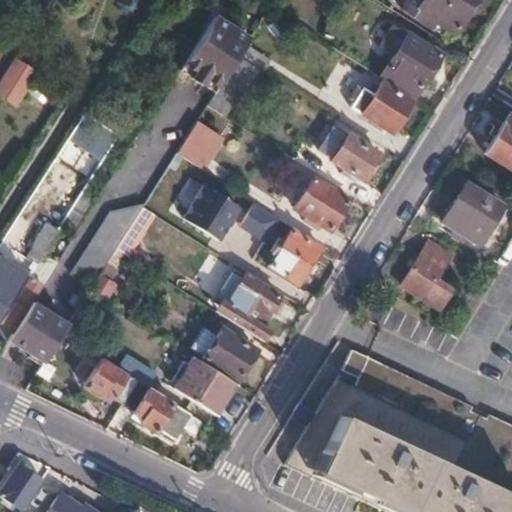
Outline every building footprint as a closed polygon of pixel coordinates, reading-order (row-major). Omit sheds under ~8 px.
[(407,0),(405,4),(416,10),(410,18),(428,29),(434,21),(453,33),(473,0),(407,0)] [(213,16),(189,54),(182,65),(194,73),(190,79),(202,87),(206,80),(218,88),(237,57),(246,44),(249,39),(231,28),(213,16)] [(378,48),(391,56),(404,34),(392,26),(378,48)] [(391,56),(378,77),(410,97),(437,54),(404,34),(391,56)] [(270,60),(246,44),(237,57),(256,69),(262,72),(270,60)] [(218,88),(214,95),(206,107),(221,116),(239,88),(243,90),(256,69),(237,57),(218,88)] [(14,58),(0,80),(0,98),(14,108),(34,76),(37,72),(14,58)] [(182,65),(178,72),(190,79),(194,73),(182,65)] [(206,80),(202,87),(214,95),(218,88),(206,80)] [(361,88),(349,107),(389,132),(409,100),(379,82),(371,95),(361,88)] [(511,114),(509,112),(484,153),(511,170),(511,114)] [(83,114),(67,140),(98,160),(115,134),(83,114)] [(195,123),(176,154),(201,170),(220,140),(195,123)] [(331,126),(317,149),(330,157),(329,160),(360,180),(375,154),(331,126)] [(311,177),(292,208),(329,232),(348,201),(311,177)] [(465,184),(443,220),(479,243),(501,207),(465,184)] [(182,218),(218,240),(238,208),(202,185),(182,218)] [(95,196),(84,189),(60,227),(71,233),(95,196)] [(75,264),(111,256),(116,249),(142,207),(149,196),(114,205),(75,264)] [(239,225),(264,241),(279,218),(253,202),(239,225)] [(116,249),(123,254),(127,257),(154,215),(142,207),(116,249)] [(27,258),(36,264),(42,255),(58,230),(45,222),(31,245),(33,248),(27,258)] [(290,229),(268,265),(297,283),(319,248),(290,229)] [(428,242),(401,284),(439,308),(449,291),(432,280),(448,255),(428,242)] [(111,256),(88,293),(104,302),(115,284),(110,281),(116,270),(114,268),(123,254),(116,249),(111,256)] [(36,264),(0,321),(0,325),(11,333),(35,295),(56,263),(42,255),(36,264)] [(0,261),(0,309),(22,275),(0,261)] [(225,307),(219,316),(262,343),(269,330),(260,324),(270,307),(276,311),(283,300),(232,269),(213,300),(218,303),(225,307)] [(11,333),(6,342),(18,350),(47,302),(35,295),(11,333)] [(37,362),(41,364),(61,335),(72,317),(47,302),(18,350),(28,355),(26,358),(36,365),(37,362)] [(0,325),(0,338),(6,342),(11,333),(0,325)] [(219,330),(201,358),(236,380),(254,352),(219,330)] [(341,369),(355,376),(365,356),(361,354),(350,349),(341,369)] [(511,511),(511,424),(485,412),(484,417),(470,410),(472,406),(419,381),(365,356),(355,376),(351,386),(336,379),(313,416),(283,463),(350,496),(384,511),(511,511)] [(214,415),(234,384),(191,357),(171,388),(214,415)] [(112,398),(122,404),(137,381),(100,358),(81,386),(98,396),(100,392),(111,399),(112,398)] [(137,381),(122,404),(133,411),(131,413),(140,418),(138,423),(153,432),(155,428),(173,439),(189,414),(137,381)] [(109,403),(111,399),(100,392),(98,396),(109,403)] [(0,497),(19,511),(39,481),(17,465),(0,491),(0,497)] [(82,511),(58,495),(45,511),(82,511)]
